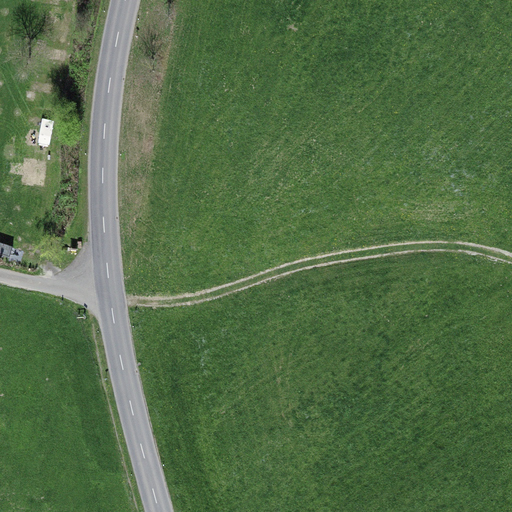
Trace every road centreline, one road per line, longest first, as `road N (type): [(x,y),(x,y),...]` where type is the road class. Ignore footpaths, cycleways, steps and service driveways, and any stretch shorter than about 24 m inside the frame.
road 1 (track): [(511,258),(425,245),(320,257),(187,299),(110,299)]
road 2 (tertiary): [(125,0),(104,136),(110,299)]
road 3 (tertiary): [(110,299),(159,511)]
